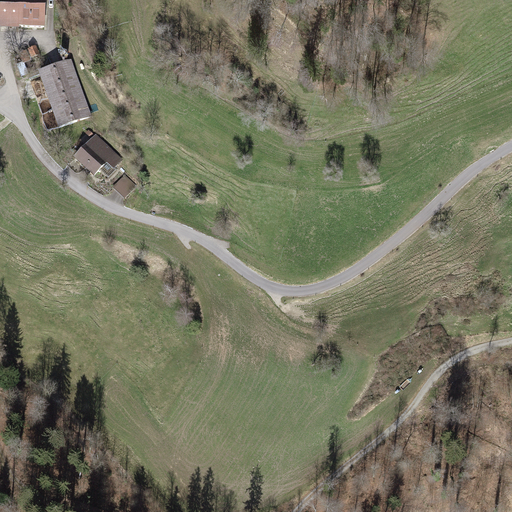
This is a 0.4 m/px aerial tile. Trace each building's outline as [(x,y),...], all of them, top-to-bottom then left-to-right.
[(0,0),(0,31),(48,33),(48,0),(0,0)] [(40,56),(36,49),(29,53),(33,60),(40,56)] [(73,63),(39,75),(59,132),(92,121),(73,63)] [(99,136),(73,160),(92,180),(105,168),(113,177),(126,165),(99,136)] [(138,192),(125,179),(113,191),(126,204),(138,192)]
